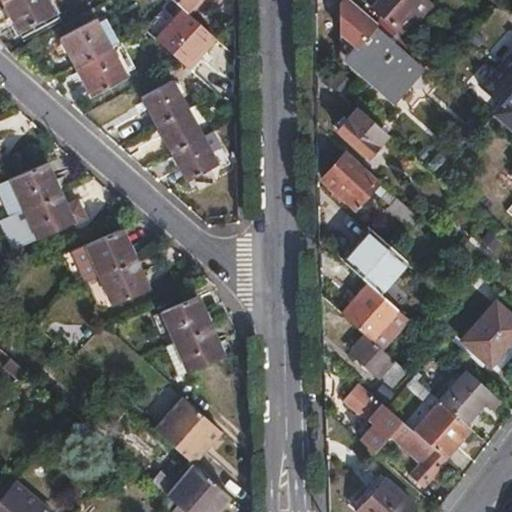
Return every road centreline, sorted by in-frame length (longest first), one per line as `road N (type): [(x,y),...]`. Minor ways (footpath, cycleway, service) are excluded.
road 1 (residential): [(0,67),(203,246),(244,264),(279,263)]
road 2 (residential): [(279,263),(276,0)]
road 3 (residential): [(291,511),(279,263)]
